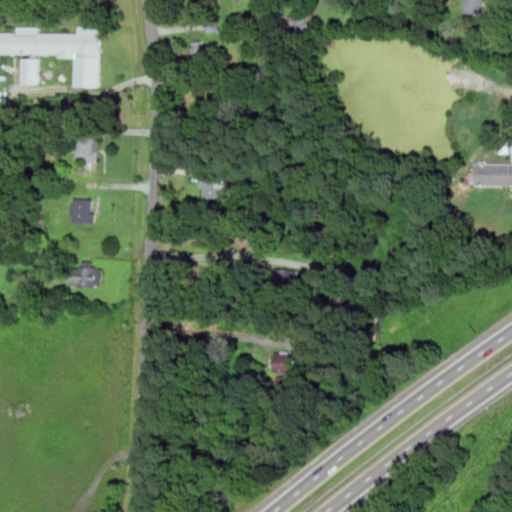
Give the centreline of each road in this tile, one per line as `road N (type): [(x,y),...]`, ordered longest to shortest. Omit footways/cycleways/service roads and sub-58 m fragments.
road 1 (residential): [(137,511),(159,147),(150,0)]
road 2 (motorway): [(511,332),(274,511)]
road 3 (motorway): [(328,511),(511,374)]
